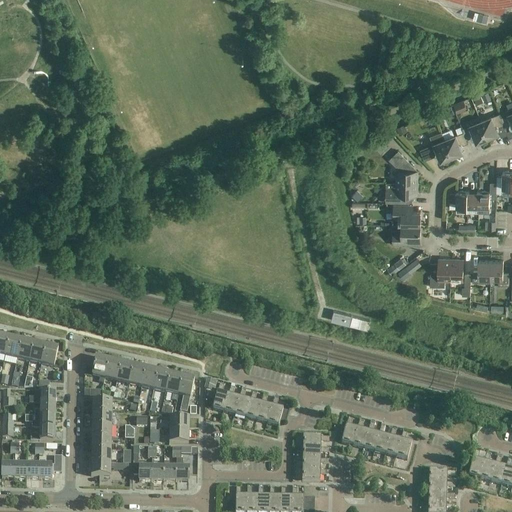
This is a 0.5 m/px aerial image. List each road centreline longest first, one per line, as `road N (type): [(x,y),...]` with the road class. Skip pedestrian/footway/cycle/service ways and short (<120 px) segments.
road 1 (residential): [(511,245),(454,244),(438,227),(441,183),(511,153)]
road 2 (residential): [(208,475),(283,476),(290,430),(303,425),(309,397)]
road 3 (residential): [(69,499),(71,342)]
road 4 (residential): [(208,502),(69,499)]
